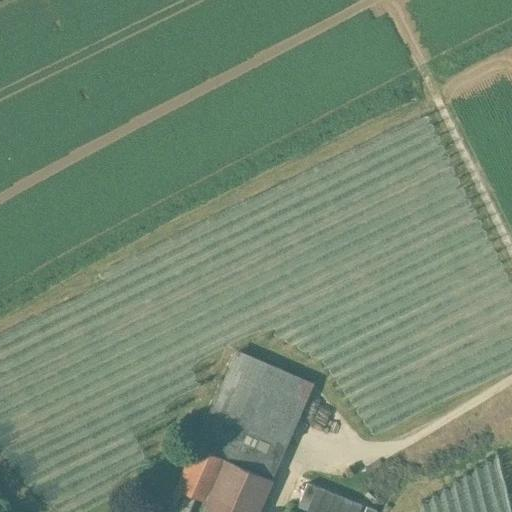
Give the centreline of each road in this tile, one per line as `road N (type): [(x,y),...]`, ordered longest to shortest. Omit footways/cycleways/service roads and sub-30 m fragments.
road 1 (track): [(511,380),(389,451),(346,453),(302,437)]
road 2 (track): [(511,250),(425,78)]
